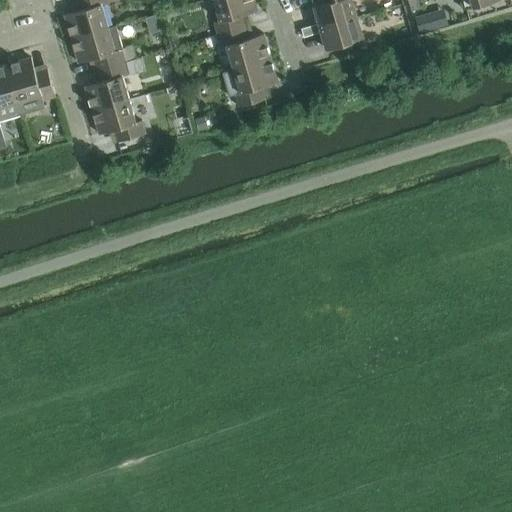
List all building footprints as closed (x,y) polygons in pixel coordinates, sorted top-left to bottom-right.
[(76,0),(80,10),(65,15),(72,39),(109,28),(102,5),(119,0),(76,0)] [(254,0),(214,0),(220,20),(214,22),(218,35),(246,27),(243,15),(257,11),(254,0)] [(352,0),(338,0),(314,7),(319,24),(323,23),(324,27),(357,17),(352,0)] [(418,0),(415,0),(409,2),(412,11),(421,8),(418,0)] [(460,0),(464,10),(475,6),(478,8),(484,6),(486,3),(497,0),(460,0)] [(430,13),(415,17),(420,33),(434,29),(430,13)] [(315,34),(322,32),(327,50),(341,45),(344,47),(350,45),(352,42),(364,39),(357,17),(324,27),(323,23),(319,24),(312,26),(315,34)] [(302,29),(304,37),(315,34),(312,26),(302,29)] [(246,27),(218,35),(222,48),(228,46),(234,69),(271,58),(264,34),(249,38),(246,27)] [(109,28),(72,39),(79,63),(94,59),(97,70),(125,62),(121,49),(115,51),(109,28)] [(32,58),(7,65),(18,101),(41,95),(43,101),(56,97),(48,69),(36,72),(32,58)] [(271,58),(234,69),(223,72),(230,97),(235,95),(239,107),(267,99),(263,87),(278,82),(271,58)] [(86,86),(93,110),(129,99),(123,76),(129,75),(125,62),(97,70),(100,82),(86,86)] [(0,127),(1,127),(0,125),(0,121),(22,115),(18,101),(7,65),(0,66),(0,127)] [(129,99),(93,110),(100,134),(114,130),(118,142),(146,134),(142,121),(136,122),(129,99)] [(205,117),(196,119),(199,131),(208,128),(205,117)]
